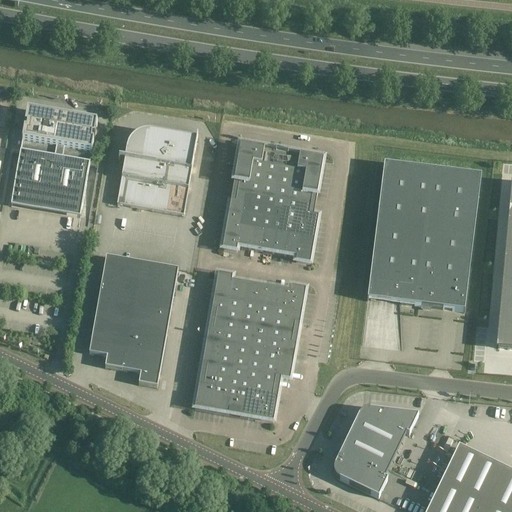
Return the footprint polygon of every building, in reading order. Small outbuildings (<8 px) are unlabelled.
[(97,125),(28,113),(25,128),(28,128),(27,132),(25,132),(13,198),(82,210),(94,144),(91,143),(92,139),(94,139),(97,125)] [(197,142),(152,134),(148,134),(144,135),(139,136),(136,138),(132,141),(130,144),(128,148),(127,152),(125,161),(117,206),(184,218),(197,142)] [(323,163),(240,148),(234,184),(239,184),(235,204),(231,203),(223,251),(237,253),(238,248),(297,259),(296,263),(310,266),(318,219),(309,217),(312,197),(317,198),(323,163)] [(481,179),(384,167),(367,302),(464,314),(481,179)] [(500,330),(498,350),(511,351),(511,194),(511,210),(509,210),(508,212),(510,212),(500,330)] [(178,272),(106,259),(89,356),(107,359),(105,370),(141,376),(139,387),(157,390),(178,272)] [(232,279),(218,276),(212,312),(217,312),(213,332),(209,331),(202,367),(207,368),(204,387),(199,387),(195,410),(228,416),(229,411),(241,413),(240,418),(273,424),(278,400),(272,399),(276,380),(290,382),(296,347),(291,346),(295,326),(300,327),(306,291),(291,289),(291,294),(255,288),(232,283),(232,279)] [(418,417),(370,412),(368,412),(366,412),(364,413),(362,414),(360,416),(359,418),(335,467),(334,469),(334,471),(334,473),(334,475),(334,476),(335,477),(336,479),(338,480),(340,481),(379,500),(388,481),(385,480),(406,436),(409,437),(418,417)] [(459,449),(428,511),(495,511),(441,486),(459,450),(461,451),(461,450),(459,449)] [(511,511),(511,474),(461,450),(461,451),(459,450),(441,486),(495,511),(511,511)]
